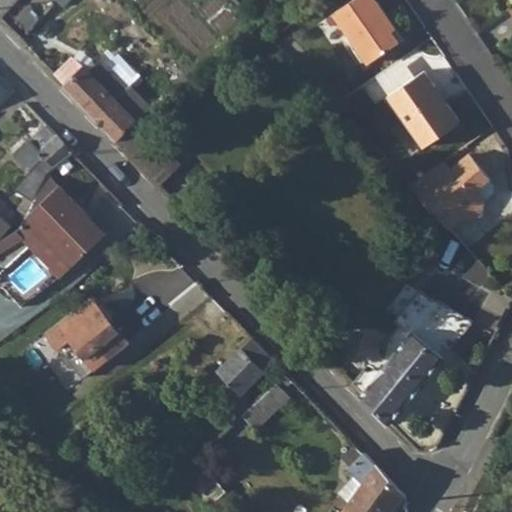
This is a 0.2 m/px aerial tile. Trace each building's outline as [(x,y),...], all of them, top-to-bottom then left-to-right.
[(0,0),(0,17),(3,20),(21,0),(57,0),(65,7),(72,0),(0,0)] [(350,0),(333,12),(348,33),(359,48),(389,28),(387,25),(390,23),(375,0),(350,0)] [(389,28),(359,48),(365,58),(369,62),(398,42),(389,28)] [(74,56),(55,75),(118,142),(141,121),(154,108),(103,57),(91,69),(74,56)] [(389,94),(398,107),(433,83),(423,70),(389,94)] [(433,83),(398,107),(425,146),(460,121),(447,102),(441,106),(429,91),(435,86),(433,83)] [(447,102),(435,86),(429,91),(441,106),(447,102)] [(141,121),(118,142),(162,187),(185,165),(141,121)] [(15,189),(36,201),(49,173),(75,153),(48,126),(32,142),(31,141),(16,155),(31,171),(15,189)] [(428,171),(409,185),(442,219),(450,227),(464,215),(465,216),(475,216),(483,208),(485,199),(478,190),(492,179),(470,153),(451,169),(436,181),(428,171)] [(444,161),(428,171),(436,181),(451,169),(444,161)] [(33,207),(26,213),(40,228),(71,263),(99,240),(78,217),(85,211),(49,173),(36,201),(33,207)] [(0,198),(0,213),(15,225),(25,215),(19,212),(16,211),(0,198)] [(85,211),(78,217),(99,240),(106,234),(85,211)] [(0,238),(15,225),(0,213),(0,238)] [(71,263),(40,228),(29,238),(60,272),(71,263)] [(401,327),(355,385),(363,394),(415,330),(420,335),(446,304),(420,289),(395,322),(401,327)] [(89,294),(44,330),(80,375),(125,339),(89,294)] [(415,330),(363,394),(392,425),(476,319),(446,304),(420,335),(415,330)] [(275,360),(254,338),(221,371),(242,393),(275,360)] [(279,383),(244,416),(255,428),(290,394),(279,383)] [(364,484),(356,496),(379,511),(394,511),(406,496),(366,453),(350,469),(364,484)] [(201,457),(186,471),(211,503),(227,490),(201,457)] [(379,511),(356,496),(344,511),(379,511)]
